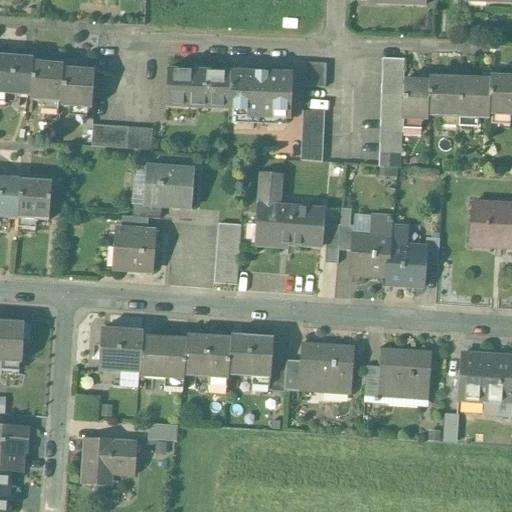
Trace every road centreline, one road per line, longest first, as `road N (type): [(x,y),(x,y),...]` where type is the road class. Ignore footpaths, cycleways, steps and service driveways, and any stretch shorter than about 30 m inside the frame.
road 1 (residential): [(511,328),(190,303)]
road 2 (residential): [(339,49),(137,42),(131,108)]
road 3 (residential): [(57,511),(70,294)]
road 4 (residential): [(190,303),(70,294)]
